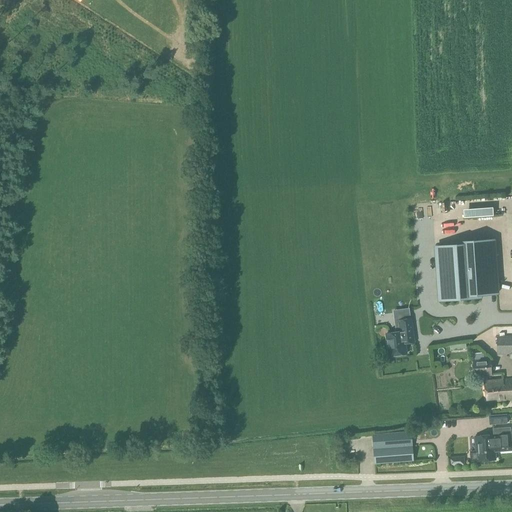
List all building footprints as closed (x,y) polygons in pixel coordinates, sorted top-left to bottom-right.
[(498,293),(494,241),(452,244),(452,247),(435,248),(439,300),(481,297),(481,294),(498,293)] [(488,312),(479,312),(479,320),(488,320),(488,312)] [(401,332),(387,334),(390,356),(407,354),(405,344),(414,343),(411,319),(399,321),(401,332)] [(463,332),(462,320),(443,321),(444,334),(463,332)] [(498,354),(511,354),(511,336),(497,337),(498,354)] [(477,376),(488,375),(489,375),(494,375),(494,360),(477,361),(477,376)] [(511,379),(490,382),(488,382),(484,382),(487,404),(490,403),(490,402),(511,400),(511,401),(511,379)] [(441,409),(455,407),(453,388),(438,390),(441,409)] [(503,414),(489,415),(490,426),(504,425),(503,414)] [(475,437),(476,452),(470,452),(470,462),(496,460),(495,452),(511,450),(511,442),(510,427),(492,428),(493,436),(475,437)] [(375,464),(413,461),(411,432),(373,435),(375,464)] [(449,457),(450,466),(465,465),(464,456),(449,457)]
